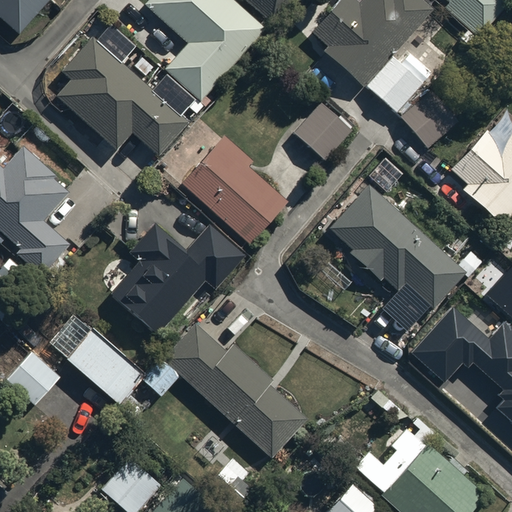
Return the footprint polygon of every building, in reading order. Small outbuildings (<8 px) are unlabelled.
[(0,0),(0,27),(19,44),(57,0),(0,0)] [(164,75),(200,106),(265,33),(227,0),(154,0),(144,12),(187,49),(164,75)] [(238,0),(268,26),(291,0),(238,0)] [(430,16),(412,0),(364,0),(355,10),(344,0),(311,38),(326,51),(323,54),(321,57),(362,93),(364,91),(430,16)] [(435,0),(446,9),(442,13),(472,39),(499,9),(488,0),(435,0)] [(58,103),(117,155),(132,139),(159,163),(189,129),(91,44),(62,78),(73,87),(58,103)] [(364,91),(394,117),(428,78),(398,52),(364,91)] [(398,121),(423,151),(450,128),(425,99),(398,121)] [(292,136),(323,163),(348,134),(317,107),(292,136)] [(456,197),(495,231),(511,211),(511,123),(494,144),(480,132),(443,174),(462,190),(456,197)] [(181,191),(248,249),(287,205),(249,172),(254,166),(225,141),(181,191)] [(71,197),(21,154),(0,178),(0,237),(46,278),(68,254),(41,230),(71,197)] [(459,271),(364,188),(325,233),(350,255),(347,258),(378,285),(381,282),(396,295),(400,290),(424,311),(459,271)] [(111,301),(158,342),(206,287),(215,295),(245,261),(211,231),(186,259),(154,231),(129,259),(140,269),(111,301)] [(30,281),(9,262),(0,272),(0,289),(13,301),(30,281)] [(511,267),(488,294),(511,315),(511,267)] [(489,342),(454,310),(415,353),(445,380),(467,356),(509,394),(497,408),(511,421),(511,327),(506,322),(489,342)] [(90,338),(66,365),(121,413),(144,386),(90,338)] [(273,460),(303,426),(203,338),(172,372),(273,460)] [(33,416),(60,386),(33,362),(6,392),(33,416)] [(317,446),(346,471),(360,454),(332,429),(317,446)] [(376,499),(391,511),(465,511),(476,500),(419,450),(376,499)] [(208,491),(231,511),(237,511),(258,489),(231,466),(208,491)] [(105,500),(118,511),(145,511),(161,494),(133,469),(105,500)] [(330,511),(382,511),(383,511),(353,486),(330,511)]
